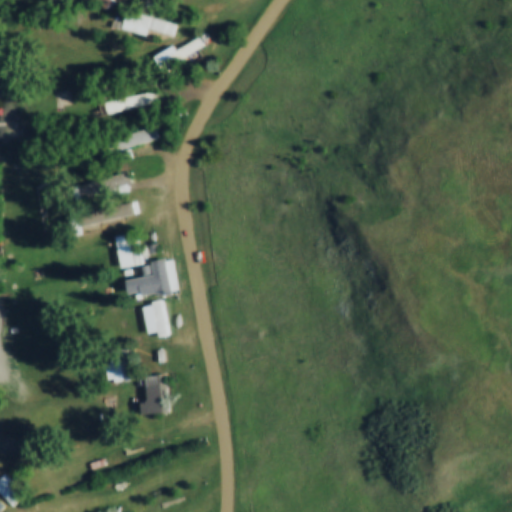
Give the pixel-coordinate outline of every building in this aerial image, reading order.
[(170,38),(174,22),(125,11),(121,26),(170,38)] [(163,57),(168,67),(203,46),(198,36),(163,57)] [(107,110),(154,104),(152,92),(105,98),(107,110)] [(115,147),(157,138),(154,127),(112,136),(115,147)] [(84,197),(133,182),(129,170),(80,185),(84,197)] [(134,214),(132,202),(71,214),(74,227),(134,214)] [(119,263),(139,261),(138,233),(118,234),(119,263)] [(177,290),(174,258),(155,260),(158,292),(177,290)] [(144,302),(148,335),(166,332),(163,300),(144,302)] [(134,378),(124,344),(107,348),(117,383),(134,378)] [(147,402),(141,402),(141,413),(168,412),(167,374),(146,374),(147,402)] [(0,491),(2,491),(12,506),(24,498),(7,472),(0,476),(0,491)]
